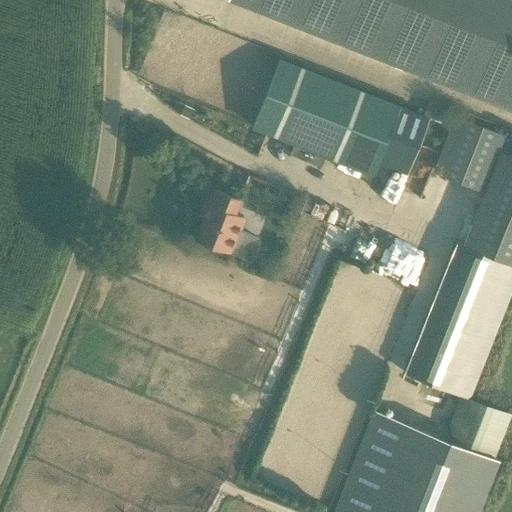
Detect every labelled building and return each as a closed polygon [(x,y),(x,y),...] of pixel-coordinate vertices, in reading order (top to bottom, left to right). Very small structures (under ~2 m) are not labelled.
[(511,0),(225,0),(511,112),(511,0)] [(279,60),(253,126),(373,174),(378,162),(399,107),(279,60)] [(202,205),(208,207),(195,238),(249,259),(253,255),(256,250),(257,244),(257,238),(239,230),(244,218),(233,214),(239,199),(209,187),(202,205)] [(405,373),(458,394),(468,398),(469,396),(511,287),(511,264),(457,242),(405,373)] [(448,422),(452,441),(373,410),(333,511),(476,511),(497,459),(493,457),(511,413),(469,396),(468,398),(458,394),(448,422)]
